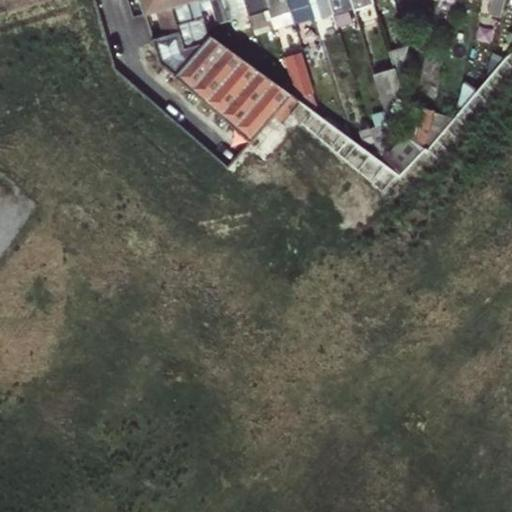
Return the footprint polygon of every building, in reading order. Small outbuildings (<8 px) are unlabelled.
[(179,64),(158,0),(129,0),(149,65),(241,145),(265,118),(275,127),(283,117),(283,116),(292,106),(286,101),(198,38),(195,46),(179,64)] [(188,6),(186,0),(158,0),(179,64),(195,46),(198,38),(192,18),(188,6)] [(211,0),(207,0),(188,6),(192,18),(215,11),(211,0)] [(233,0),(211,0),(215,11),(218,21),(238,15),(233,0)] [(258,9),(254,0),(233,0),(238,15),(258,9)] [(254,0),(258,9),(259,15),(280,9),(278,3),(273,4),(271,0),(254,0)] [(324,15),(319,0),(310,0),(308,1),(313,18),(324,15)] [(497,0),(477,0),(477,2),(486,5),(481,24),(491,27),(497,0)] [(343,8),(346,16),(366,11),(363,2),(343,8)] [(284,24),(304,18),(299,4),(280,9),(284,24)] [(240,21),(245,37),(264,31),(259,15),(240,21)] [(467,42),(472,23),(456,18),(451,38),(467,42)] [(231,24),(220,28),(224,39),(235,35),(231,24)] [(383,70),(388,85),(398,46),(378,52),(383,70)] [(300,96),(318,89),(303,49),(285,55),(300,96)] [(274,61),(286,101),(296,98),(283,58),(274,61)] [(388,85),(383,70),(364,76),(379,122),(388,85)] [(405,118),(398,146),(416,151),(417,151),(424,124),(405,118)] [(379,160),(371,152),(369,160),(369,161),(392,178),(416,151),(398,146),(379,160)]
